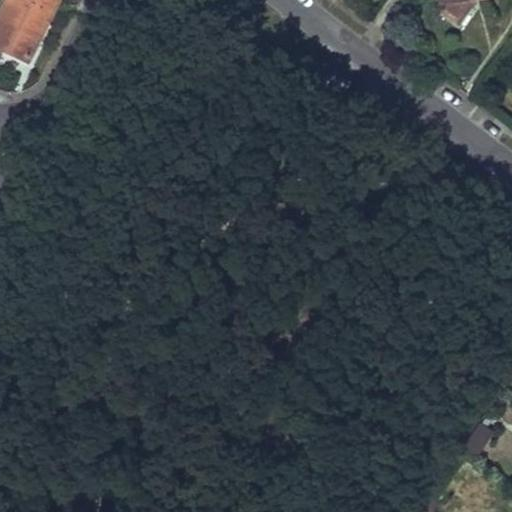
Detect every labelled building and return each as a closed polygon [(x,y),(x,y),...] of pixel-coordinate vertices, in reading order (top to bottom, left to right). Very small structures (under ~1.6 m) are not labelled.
[(5,0),(0,12),(0,48),(27,61),(56,0),(5,0)] [(475,0),(439,0),(447,5),(464,17),(475,1),(475,0)] [(447,5),(441,13),(458,25),(464,17),(447,5)] [(332,76),(347,87),(350,83),(335,72),(332,76)] [(332,76),(319,92),(334,104),(347,87),(332,76)] [(429,499),(421,511),(420,511),(432,511),(437,505),(429,499)]
